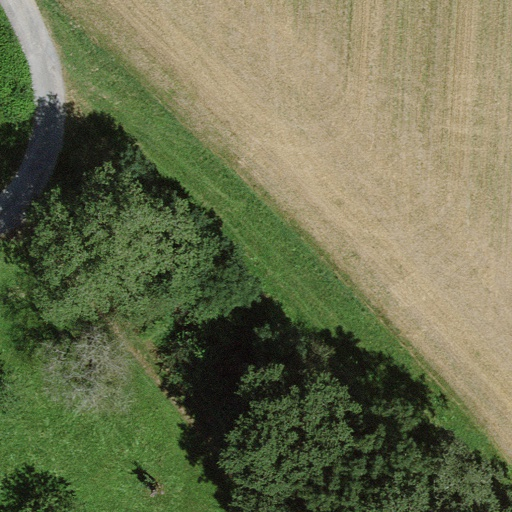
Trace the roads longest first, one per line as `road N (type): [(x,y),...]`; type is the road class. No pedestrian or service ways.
road 1 (track): [(23,184),(75,228),(278,511)]
road 2 (track): [(15,0),(50,92),(41,158),(0,215)]
